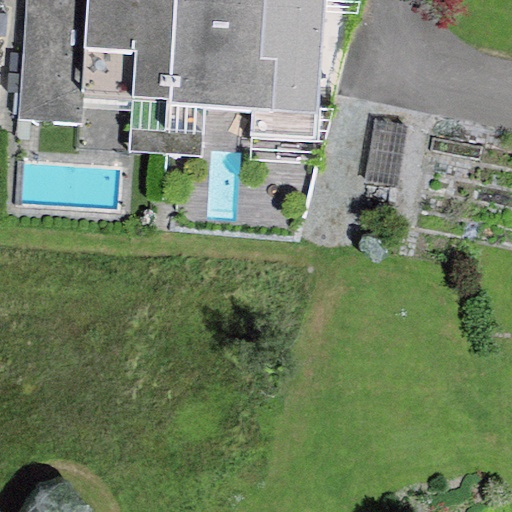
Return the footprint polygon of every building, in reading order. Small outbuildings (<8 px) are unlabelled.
[(82,99),(88,0),(66,0),(66,1),(51,0),(29,0),(21,124),(80,128),(82,99)] [(171,104),(177,0),(88,0),(82,99),(171,104)] [(267,0),(177,0),(171,104),(170,111),(256,117),(276,118),(279,69),(263,68),(266,12),(267,0)] [(324,15),(266,12),(263,68),(279,69),(276,118),(256,117),(255,137),(316,141),(324,15)] [(137,116),(130,149),(204,166),(211,133),(137,116)] [(408,128),(376,123),(367,185),(398,189),(408,128)]
